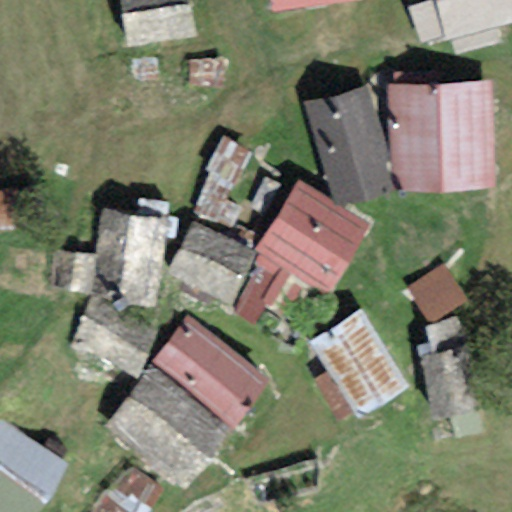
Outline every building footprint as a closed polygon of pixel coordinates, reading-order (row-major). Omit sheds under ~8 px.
[(188,0),(120,0),(129,41),(194,29),(188,0)] [(271,0),(273,9),(327,0),(271,0)] [(511,0),(412,0),(407,2),(420,44),(511,16),(511,0)] [(492,79),(391,81),(393,182),(494,180),(492,79)] [(362,83),(304,100),(334,200),(391,183),(362,83)] [(370,223),(297,179),(254,248),(326,293),(370,223)] [(22,186),(0,187),(0,229),(27,227),(22,186)] [(166,214),(100,206),(90,294),(155,301),(166,214)] [(253,246),(191,219),(166,276),(228,302),(253,246)] [(444,264),(408,287),(430,321),(466,298),(444,264)] [(137,373),(156,326),(87,299),(69,345),(137,373)] [(360,305),(308,339),(357,413),(409,379),(360,305)] [(267,372),(189,314),(153,363),(231,421),(267,372)] [(227,423),(149,366),(107,422),(185,479),(227,423)] [(36,511),(67,457),(0,420),(0,511),(1,511),(36,511)]
